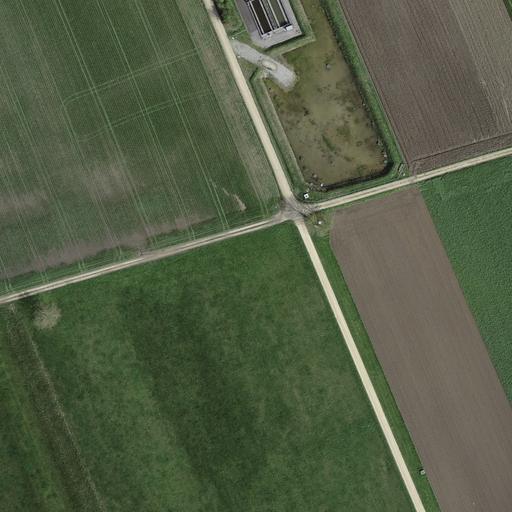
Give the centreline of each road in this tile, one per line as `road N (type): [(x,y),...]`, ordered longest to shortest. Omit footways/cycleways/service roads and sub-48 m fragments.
road 1 (track): [(422,511),(207,0)]
road 2 (track): [(511,151),(0,304)]
